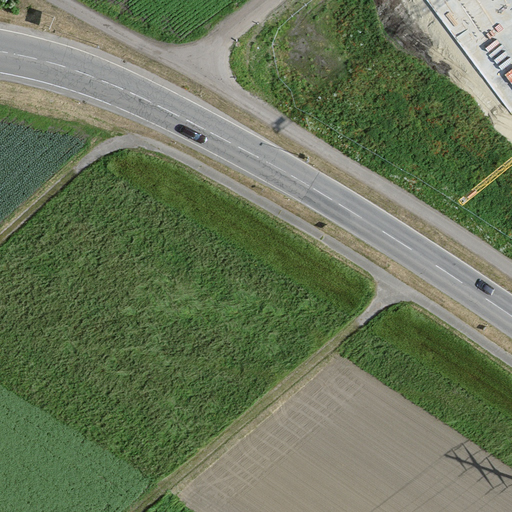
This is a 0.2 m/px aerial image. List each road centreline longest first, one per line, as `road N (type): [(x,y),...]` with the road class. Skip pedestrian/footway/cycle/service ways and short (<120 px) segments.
road 1 (track): [(0,261),(120,142),(167,155),(393,288),(511,370)]
road 2 (primary): [(511,316),(203,128),(94,76),(0,51)]
road 3 (track): [(74,0),(511,285)]
road 4 (track): [(393,288),(135,511)]
road 5 (track): [(198,75),(294,0)]
